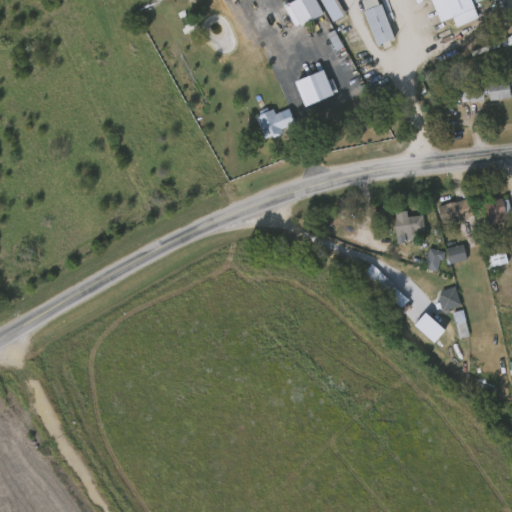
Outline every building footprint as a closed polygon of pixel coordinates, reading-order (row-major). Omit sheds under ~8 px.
[(322,15),(314,0),(295,0),(283,6),(295,29),(322,15)] [(327,22),(317,0),(335,0),(342,15),(327,22)] [(360,0),(378,0),(391,39),(373,44),(360,0)] [(451,17),(437,22),(429,0),(468,0),(475,19),(454,26),(451,17)] [(296,86),(322,76),(330,94),(304,105),(296,86)] [(508,97),(461,102),(459,86),(507,81),(508,97)] [(255,116),(286,105),(294,126),(263,137),(255,116)] [(458,218),(462,237),(443,240),(436,205),(467,198),(471,216),(458,218)] [(504,214),(488,219),(483,203),(499,198),(504,214)] [(422,232),(403,233),(404,240),(394,240),(393,211),(405,211),(405,215),(422,214),(422,232)] [(506,263),(487,267),(482,247),(501,242),(506,263)] [(463,246),(464,260),(448,261),(447,247),(463,246)] [(439,269),(426,269),(426,249),(439,249),(439,269)] [(363,273),(401,308),(409,300),(371,265),(363,273)] [(461,307),(455,287),(437,293),(443,312),(461,307)] [(419,308),(409,319),(392,302),(402,291),(419,308)] [(458,339),(468,337),(464,311),(453,313),(458,339)] [(444,331),(425,314),(414,326),(433,343),(444,331)]
